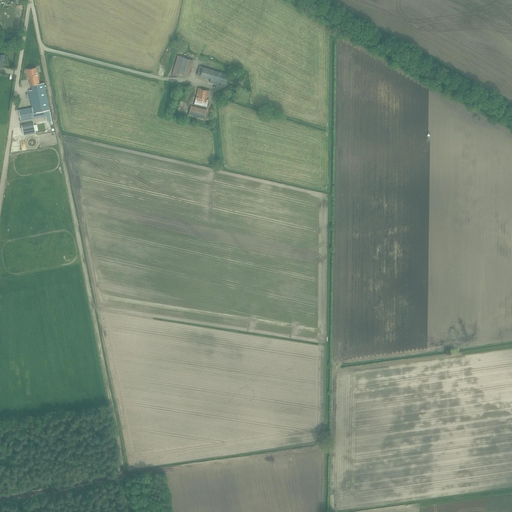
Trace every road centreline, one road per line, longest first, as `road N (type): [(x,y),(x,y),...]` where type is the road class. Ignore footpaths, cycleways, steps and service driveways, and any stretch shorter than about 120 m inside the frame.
road 1 (residential): [(110,404),(33,0)]
road 2 (unclassified): [(9,129),(28,0)]
